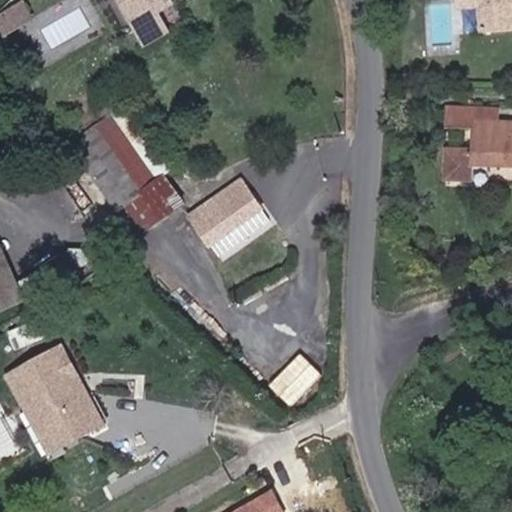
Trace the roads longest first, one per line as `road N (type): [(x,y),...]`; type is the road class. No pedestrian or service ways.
road 1 (unknown): [(335,125),(261,148),(231,171),(234,204),(260,251),(272,309),(267,335),(244,345),(219,340),(145,253),(95,251),(0,210)]
road 2 (tertiary): [(323,0),(334,43),(337,404)]
road 3 (unknown): [(343,417),(129,511)]
road 4 (residential): [(337,404),(386,345),(429,316),(511,291)]
